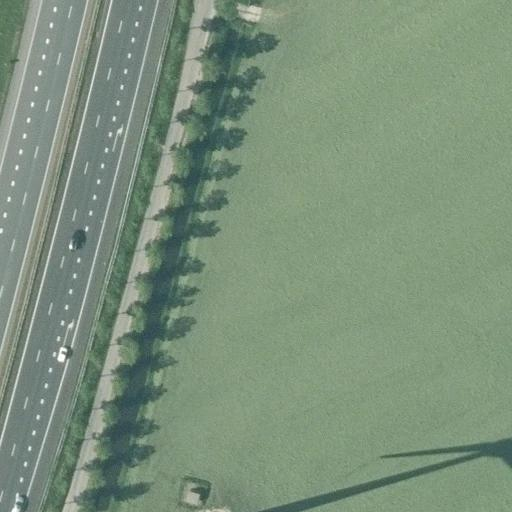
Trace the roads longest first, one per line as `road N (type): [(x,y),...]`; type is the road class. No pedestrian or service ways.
road 1 (unclassified): [(73,511),(201,0)]
road 2 (motorway): [(0,498),(125,0)]
road 3 (motorway): [(72,0),(0,295)]
